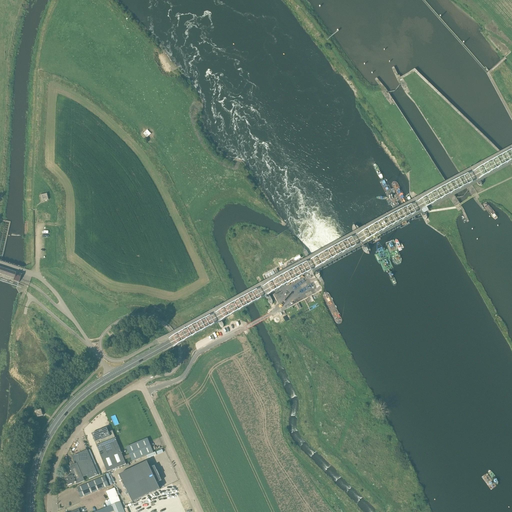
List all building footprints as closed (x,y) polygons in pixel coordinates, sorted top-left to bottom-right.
[(480,185),(482,186),(483,184),(483,182),(482,180),(476,168),(474,166),(472,165),(471,165),(470,167),(470,168),(470,170),(471,171),(478,184),(480,185)] [(425,219),(426,219),(427,218),(427,216),(427,215),(426,215),(418,199),(417,198),(415,197),(414,197),(413,199),(414,202),(423,216),(424,218),(425,219)] [(352,230),(362,249),(364,251),(365,252),(367,253),(369,253),(370,251),(370,249),(370,247),(359,228),(357,225),(355,224),(353,224),(352,226),(352,228),(352,230)] [(318,277),(319,278),(320,276),(320,275),(320,274),(319,273),(311,257),(310,256),(309,255),(307,255),(307,257),(306,258),(307,259),(316,275),(317,277),(318,277)] [(14,278),(13,281),(19,282),(21,275),(22,275),(9,271),(0,267),(0,273),(7,276),(14,278)] [(272,303),(273,302),(273,301),(273,300),(272,299),(262,282),(261,281),(260,281),(259,281),(259,282),(259,284),(268,301),(269,301),(270,302),(270,303),(272,303)] [(220,325),(221,325),(222,326),(223,326),(224,325),(224,324),(223,324),(223,323),(215,308),(214,308),(214,307),(213,307),(212,307),(212,308),(212,310),(220,325)] [(98,431),(92,434),(95,442),(97,447),(107,472),(126,464),(124,460),(127,459),(126,456),(123,457),(120,448),(118,445),(112,430),(109,432),(107,427),(106,428),(102,430),(102,429),(100,430),(98,431)] [(129,454),(126,456),(127,459),(130,457),(132,461),(153,452),(148,438),(126,447),(129,454)] [(87,450),(73,456),(77,463),(82,474),(83,477),(88,475),(89,479),(100,474),(90,450),(88,451),(87,450)] [(83,477),(82,474),(77,463),(73,456),(72,456),(75,464),(69,467),(73,475),(65,478),(68,485),(76,482),(77,484),(85,481),(83,477)] [(147,461),(119,475),(132,502),(160,489),(157,483),(162,481),(159,476),(160,476),(159,474),(157,472),(158,472),(157,470),(157,471),(155,466),(150,468),(147,461)] [(81,497),(109,486),(105,477),(78,488),(81,497)] [(125,511),(121,501),(112,505),(114,511),(125,511)]
